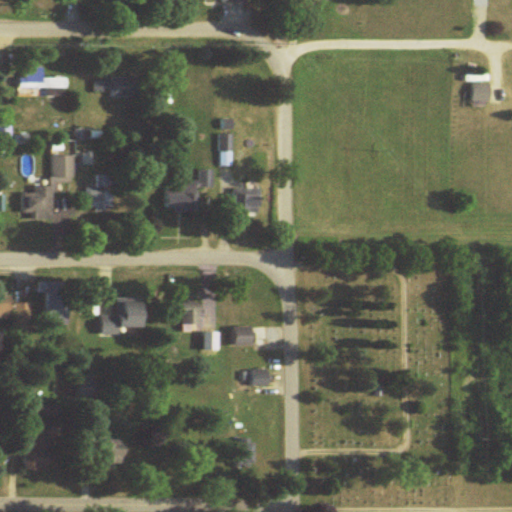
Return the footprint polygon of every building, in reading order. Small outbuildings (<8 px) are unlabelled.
[(68,89),(68,78),(43,78),(43,70),(18,70),(18,89),(68,89)] [(141,98),(141,79),(94,78),(94,97),(141,98)] [(491,84),(470,84),(470,101),(490,101),(491,84)] [(232,167),(232,134),(218,134),(218,167),(232,167)] [(97,152),(80,152),(80,167),(97,167),(97,152)] [(54,219),(54,185),(74,185),(74,156),(51,156),(51,189),(21,189),(21,219),(54,219)] [(198,181),(164,181),(163,210),(198,210),(199,187),(210,187),(210,170),(198,170),(198,181)] [(114,175),(96,175),(96,187),(86,187),(86,211),(114,211),(114,175)] [(232,214),(260,214),(260,189),(232,189),(232,214)] [(70,282),(38,282),(38,293),(44,293),(44,325),(70,325),(70,282)] [(32,303),(11,303),(11,289),(0,289),(0,319),(13,319),(13,333),(32,333),(32,303)] [(121,335),(121,329),(147,329),(147,301),(100,301),(100,335),(121,335)] [(254,346),(254,327),(233,327),(233,346),(254,346)] [(267,386),(267,370),(249,370),(249,386),(267,386)] [(100,374),(76,374),(76,397),(100,397),(100,374)] [(26,471),(51,471),(51,441),(26,441),(26,471)] [(131,467),(131,442),(103,442),(103,467),(131,467)]
